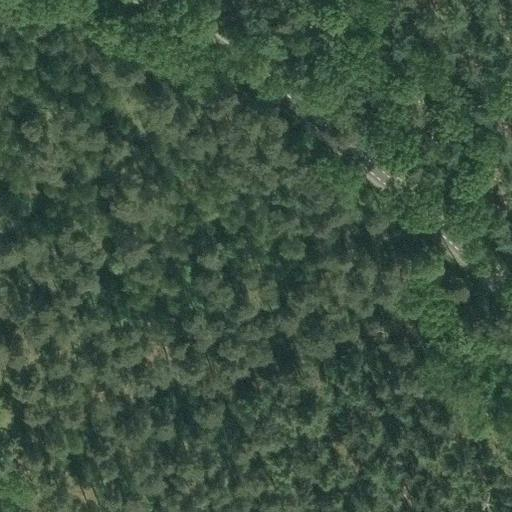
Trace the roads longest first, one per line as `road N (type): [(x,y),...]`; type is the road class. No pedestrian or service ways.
road 1 (track): [(0,401),(393,349),(504,294)]
road 2 (tertiary): [(511,302),(376,167),(232,57),(136,0)]
